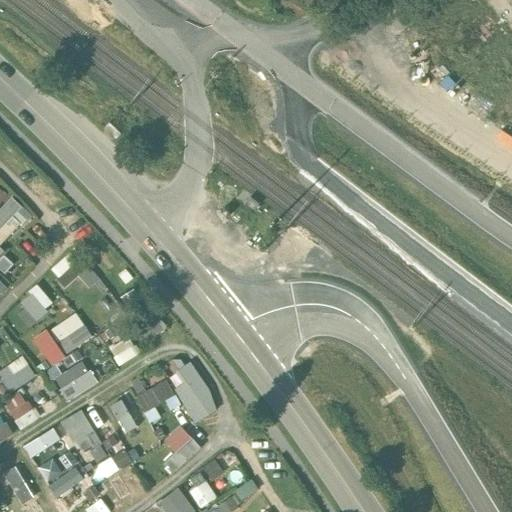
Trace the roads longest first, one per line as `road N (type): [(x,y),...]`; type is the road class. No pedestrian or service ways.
road 1 (residential): [(231,331),(286,307),(351,315),(379,338),(488,511)]
road 2 (secondary): [(231,331),(152,233),(0,79)]
road 3 (residential): [(270,57),(511,237)]
road 4 (secondary): [(363,511),(231,331)]
road 5 (residential): [(408,0),(306,32),(270,57)]
